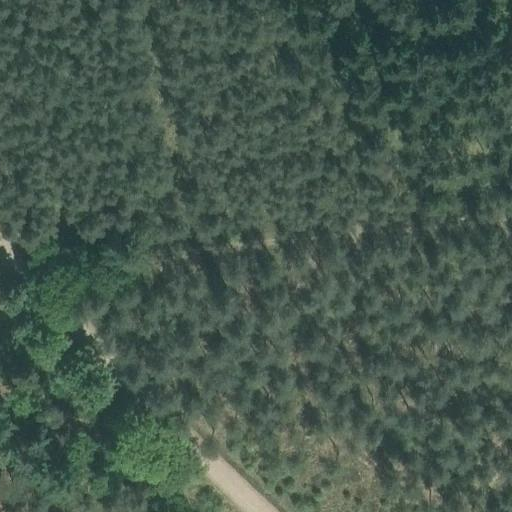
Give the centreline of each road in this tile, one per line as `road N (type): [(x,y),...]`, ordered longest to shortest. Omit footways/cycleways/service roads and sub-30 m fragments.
road 1 (track): [(36,276),(511,227)]
road 2 (track): [(0,237),(259,511)]
road 3 (track): [(159,511),(196,478),(0,390)]
